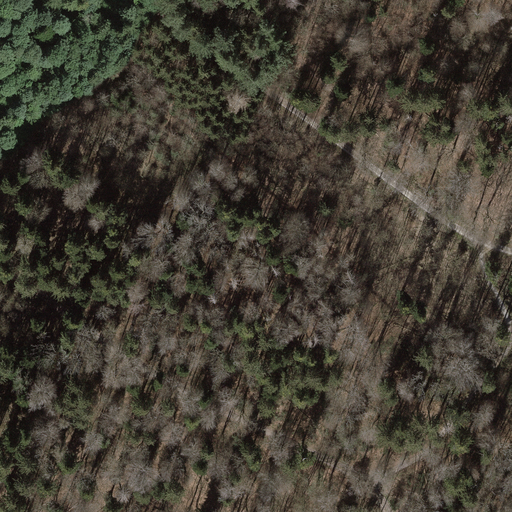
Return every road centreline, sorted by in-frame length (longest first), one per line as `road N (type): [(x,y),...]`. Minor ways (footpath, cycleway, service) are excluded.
road 1 (track): [(391,511),(365,479),(137,365),(0,267)]
road 2 (track): [(511,247),(478,237),(382,180),(141,0)]
